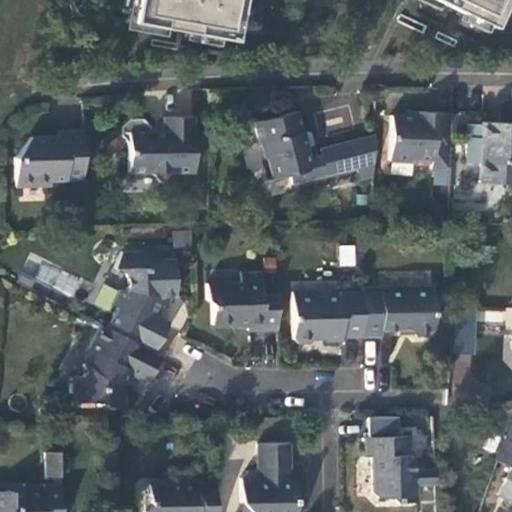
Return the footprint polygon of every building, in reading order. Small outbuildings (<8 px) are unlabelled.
[(232,40),(239,0),(133,0),(129,21),(232,40)] [(434,0),(491,27),(503,0),(434,0)] [(433,170),(447,170),(450,113),(416,111),(415,117),(389,115),(387,161),(413,161),(416,159),(431,160),(431,169),(433,170)] [(354,169),(348,142),(318,149),(319,155),(308,159),(297,112),(253,122),(258,143),(260,142),(263,157),(267,160),(272,178),(287,175),(289,185),(307,180),(305,171),(322,166),(324,176),(354,169)] [(159,183),(170,172),(192,172),(192,117),(162,116),(162,134),(148,134),(148,126),(141,118),(127,118),(119,126),(119,136),(127,142),(127,171),(148,172),(159,183)] [(511,122),(479,122),(479,124),(465,124),(464,162),(478,163),(477,181),(511,182),(511,122)] [(29,135),(13,156),(14,184),(48,184),(49,179),(81,180),(82,129),(57,130),(56,137),(47,137),(47,135),(29,135)] [(374,136),(348,142),(354,169),(357,182),(372,178),(374,136)] [(307,180),(324,176),(322,166),(305,171),(307,180)] [(447,185),(447,170),(433,170),(432,185),(447,185)] [(338,265),(354,266),(354,246),(338,245),(338,265)] [(105,328),(152,352),(167,323),(151,315),(157,304),(165,307),(170,296),(173,296),(172,259),(159,259),(145,259),(145,250),(120,251),(112,268),(125,275),(125,290),(117,290),(110,304),(116,307),(105,328)] [(159,250),(145,250),(145,259),(159,259),(159,250)] [(210,324),(246,323),(246,330),(276,329),(275,295),(260,295),(260,271),(239,271),(239,282),(205,283),(205,299),(210,303),(210,324)] [(360,291),(361,336),(381,336),(381,330),(394,329),(408,328),(414,335),(426,334),(432,328),(431,285),(360,286),(360,291)] [(361,336),(360,291),(338,291),(338,295),(319,296),(314,290),(289,291),(291,337),(296,342),(309,342),(314,337),(323,337),(322,339),(341,339),(341,337),(361,336)] [(473,310),(455,309),(453,346),(471,347),(473,310)] [(99,324),(94,336),(98,337),(104,327),(99,324)] [(98,337),(94,336),(86,351),(88,352),(82,365),(82,377),(73,377),(73,402),(100,402),(104,406),(122,406),(121,383),(127,373),(146,382),(160,355),(152,352),(105,328),(104,327),(98,337)] [(452,386),(470,387),(471,354),(454,353),(452,386)] [(511,463),(511,425),(504,443),(495,461),(510,468),(511,463)] [(411,459),(406,455),(406,436),(363,437),(363,456),(370,456),(370,492),(376,497),(388,497),(392,502),(415,502),(415,482),(412,483),(411,459)] [(239,501),(250,511),(294,511),(294,487),(289,483),(288,443),(256,443),(256,471),(246,471),(239,477),(239,501)] [(51,476),(59,476),(59,451),(44,452),(44,476),(51,476)] [(501,480),(506,467),(496,463),(490,476),(501,480)] [(214,511),(214,481),(195,482),(190,477),(174,477),(174,483),(147,483),(147,505),(141,510),(141,511),(214,511)] [(511,495),(511,481),(506,478),(500,490),(511,495)] [(59,511),(59,483),(51,483),(42,483),(42,486),(22,487),(18,490),(0,490),(0,511),(59,511)] [(239,511),(250,511),(239,501),(239,511)]
